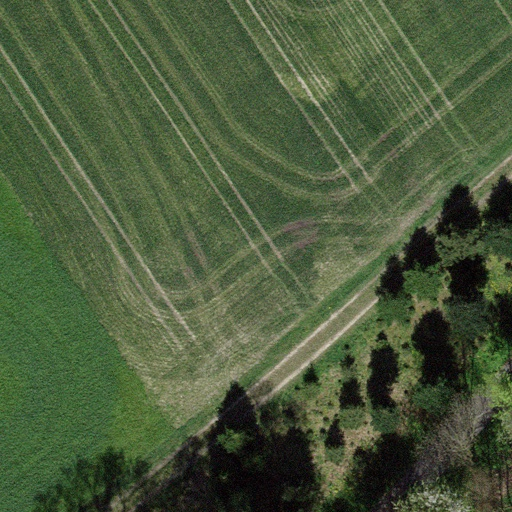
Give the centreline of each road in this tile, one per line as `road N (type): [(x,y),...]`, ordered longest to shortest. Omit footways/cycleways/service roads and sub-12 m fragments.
road 1 (track): [(118,511),(511,178)]
road 2 (track): [(511,375),(387,511)]
